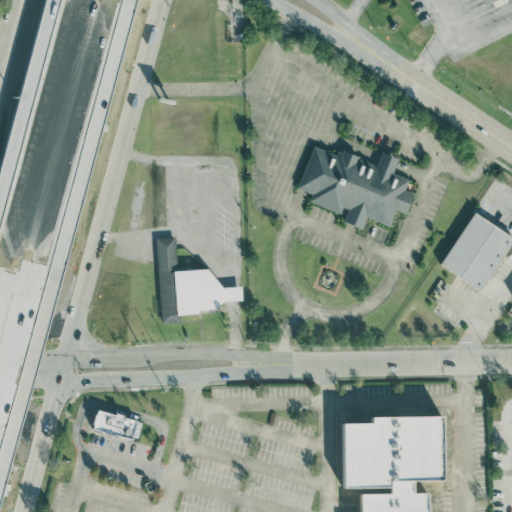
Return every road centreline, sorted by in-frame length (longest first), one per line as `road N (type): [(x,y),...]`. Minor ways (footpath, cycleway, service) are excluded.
road 1 (motorway): [(30,316),(111,0)]
road 2 (primary): [(67,368),(139,92)]
road 3 (motorway): [(69,0),(0,264)]
road 4 (secondary): [(67,368),(82,379),(330,363)]
road 5 (primary): [(348,34),(511,146)]
road 6 (secondary): [(330,363),(252,353),(139,354)]
road 7 (secondary): [(330,363),(511,360)]
